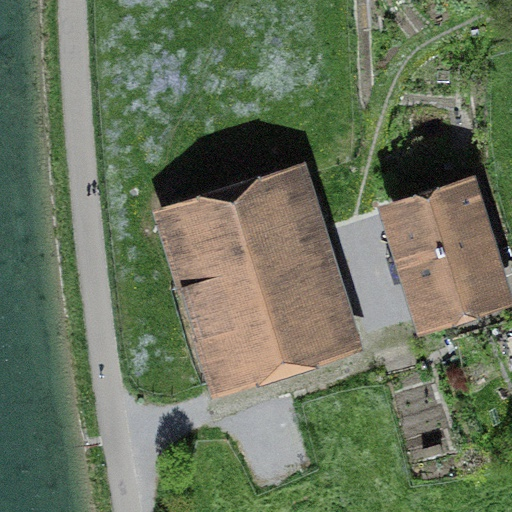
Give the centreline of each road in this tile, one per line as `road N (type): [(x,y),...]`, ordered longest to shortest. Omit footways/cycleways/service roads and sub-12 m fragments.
road 1 (residential): [(128,511),(86,222),(71,0)]
road 2 (track): [(115,439),(387,354),(359,269)]
